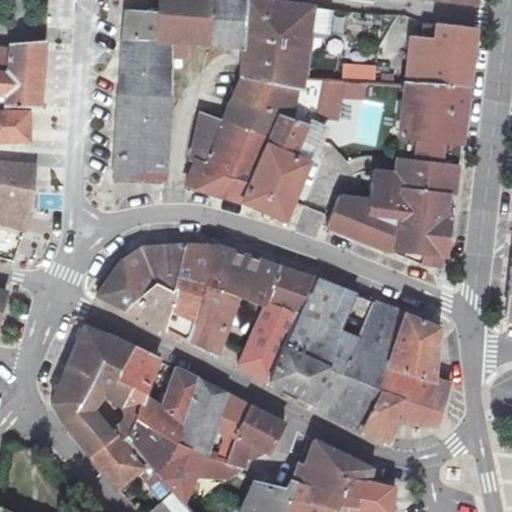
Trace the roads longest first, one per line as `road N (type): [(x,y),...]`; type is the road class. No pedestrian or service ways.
road 1 (residential): [(477,430),(428,458),(395,459),(54,289)]
road 2 (residential): [(73,238),(187,212),(338,254),(471,321)]
road 3 (residential): [(81,0),(73,238)]
road 4 (unclassified): [(471,321),(488,151)]
road 5 (residential): [(505,23),(357,0)]
road 6 (residential): [(23,405),(122,511)]
road 7 (unclassified): [(488,151),(505,23)]
